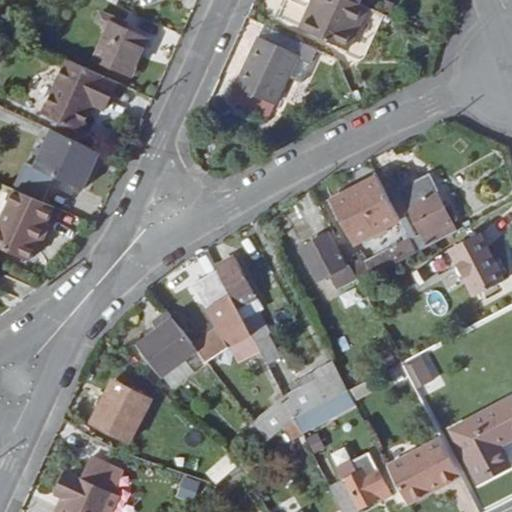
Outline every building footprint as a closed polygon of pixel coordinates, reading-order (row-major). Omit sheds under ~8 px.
[(355,0),(318,0),(306,28),(351,48),(370,6),(362,3),(355,0)] [(125,28),(127,21),(103,10),(97,22),(111,28),(98,58),(133,74),(149,40),(125,28)] [(268,26),(261,39),(300,57),(291,77),(305,83),(320,51),(268,26)] [(233,99),(271,118),(291,77),(300,57),(261,39),(233,99)] [(106,109),(118,82),(70,60),(47,112),(84,129),(95,104),(106,109)] [(86,189),(102,152),(55,130),(38,166),(86,189)] [(336,200),(359,243),(403,220),(391,197),(388,193),(380,177),(336,200)] [(420,253),(458,232),(432,177),(405,190),(403,185),(388,193),(391,197),(403,220),(413,239),(420,253)] [(15,189),(4,184),(0,193),(0,245),(30,259),(54,207),(15,189)] [(348,266),(332,235),(305,249),(321,281),(348,266)] [(507,280),(484,235),(452,250),(477,295),(507,280)] [(362,284),(420,253),(413,239),(369,262),(366,254),(351,262),(362,284)] [(238,260),(220,270),(241,312),(260,302),(238,260)] [(241,312),(220,270),(194,285),(219,330),(195,346),(200,351),(207,361),(229,346),(253,334),(248,325),(241,312)] [(160,330),(141,346),(166,377),(167,376),(188,360),(200,351),(195,346),(168,311),(154,322),(160,330)] [(257,343),(268,337),(258,320),(248,325),(253,334),(257,343)] [(269,365),(283,358),(271,336),(268,337),(257,343),(261,350),(269,365)] [(417,357),(404,363),(413,382),(426,375),(417,357)] [(188,360),(167,376),(175,388),(197,372),(188,360)] [(298,418),(350,391),(335,363),(282,391),(287,400),(297,419),(298,418)] [(153,400),(116,381),(94,423),(132,442),(153,400)] [(374,393),(368,382),(350,391),(355,401),(356,403),(374,393)] [(355,401),(350,391),(298,418),(297,419),(302,430),(355,401)] [(257,426),(269,443),(297,419),(287,400),(257,426)] [(511,404),(458,432),(482,479),(510,464),(499,443),(511,436),(511,404)] [(305,435),(302,430),(297,419),(269,443),(260,451),(243,464),(249,475),(267,465),(263,457),(285,439),(291,445),(305,435)] [(254,423),(244,430),(260,451),(269,443),(257,426),(254,423)] [(409,504),(462,476),(442,438),(389,466),(409,504)] [(356,511),(392,493),(371,453),(354,462),(360,474),(333,488),(344,511),(356,511)] [(215,483),(236,469),(228,456),(206,470),(215,483)] [(62,511),(103,511),(111,493),(98,488),(107,467),(88,460),(80,480),(69,476),(60,499),(67,502),(62,511)] [(181,477),(177,497),(195,501),(199,481),(181,477)]
